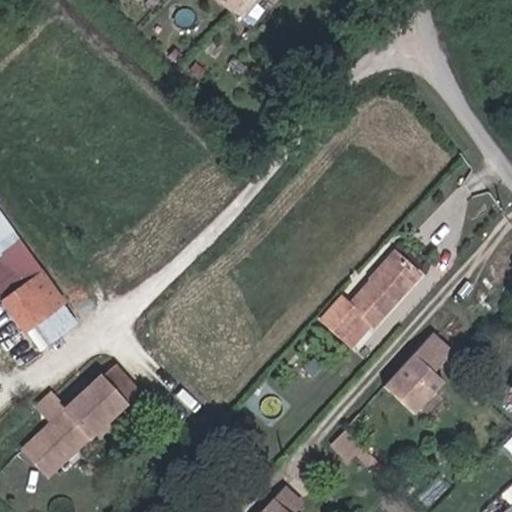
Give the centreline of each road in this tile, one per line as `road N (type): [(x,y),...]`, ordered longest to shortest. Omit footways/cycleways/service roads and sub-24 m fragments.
road 1 (unknown): [(511,219),(302,458)]
road 2 (residential): [(432,0),(432,42),(452,94),(511,175)]
